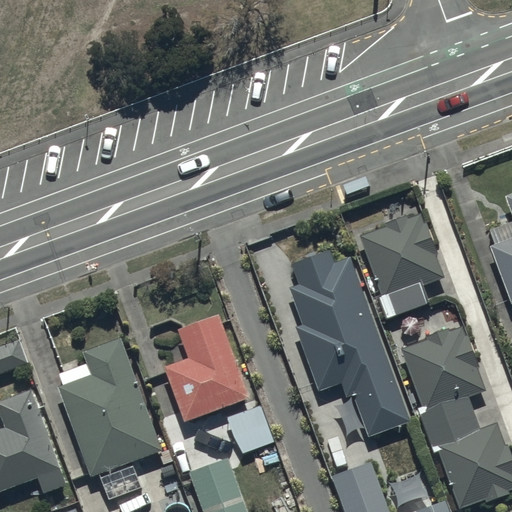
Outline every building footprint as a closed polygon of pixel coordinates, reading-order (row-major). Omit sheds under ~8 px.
[(78,11),(122,16),(123,0),(14,0),(14,8),(41,11),(39,35),(76,38),(78,11)] [(511,192),(500,197),(511,230),(511,235),(488,244),(510,303),(511,302),(511,192)] [(383,228),(359,236),(381,298),(385,297),(393,318),(428,306),(421,288),(445,280),(436,255),(437,255),(426,223),(424,224),(420,212),(382,226),(383,228)] [(297,285),(288,289),(300,326),(294,328),(317,392),(342,383),(347,398),(351,397),(366,437),(408,421),(350,258),(333,264),(328,250),(290,264),(297,285)] [(220,318),(180,332),(189,358),(165,366),(185,423),(249,401),(220,318)] [(426,340),(399,350),(421,410),(425,408),(426,412),(419,415),(434,456),(439,454),(460,511),(483,502),(483,503),(511,492),(511,457),(508,446),(506,446),(497,424),(478,431),(466,399),(486,392),(478,371),(481,370),(468,335),(464,336),(461,328),(446,333),(445,330),(425,338),(426,340)] [(0,375),(28,365),(19,340),(0,347),(0,375)] [(85,355),(88,365),(60,374),(64,387),(60,389),(92,478),(100,475),(109,500),(141,489),(132,464),(162,453),(123,341),(85,355)] [(0,411),(6,429),(0,431),(0,492),(39,479),(44,493),(66,485),(32,392),(0,403),(0,411)] [(247,511),(230,460),(191,473),(204,511),(247,511)] [(388,511),(371,464),(330,480),(342,511),(388,511)] [(448,511),(445,502),(415,511),(414,511),(448,511)]
